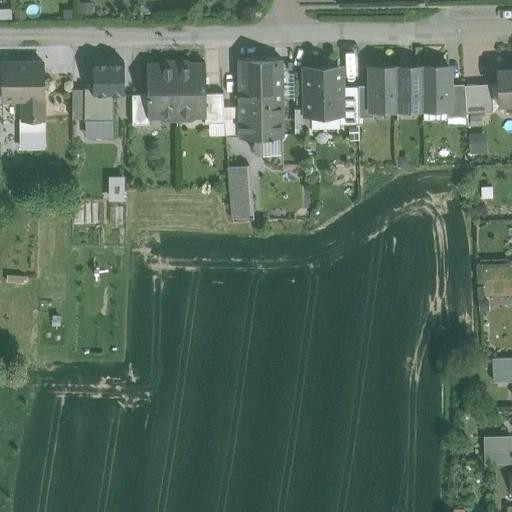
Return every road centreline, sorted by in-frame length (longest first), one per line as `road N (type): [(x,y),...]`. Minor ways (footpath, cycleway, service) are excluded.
road 1 (residential): [(290,34),(0,38)]
road 2 (residential): [(511,26),(290,34)]
